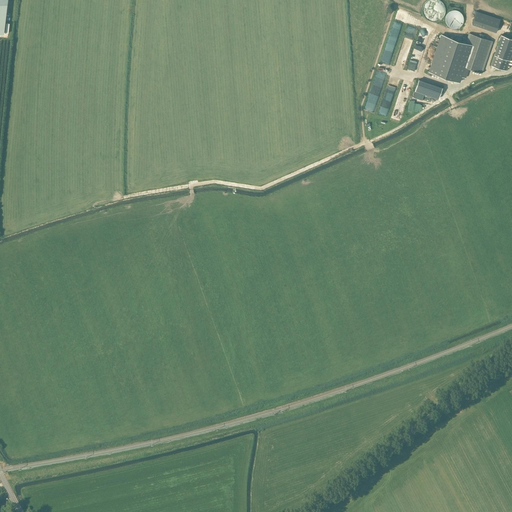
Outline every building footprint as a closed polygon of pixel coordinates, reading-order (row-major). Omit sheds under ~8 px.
[(425,19),(428,21),(431,22),(434,22),(437,22),(439,21),(442,19),(444,17),(445,14),(445,10),(445,7),(443,4),(441,2),(438,0),(437,0),(430,0),(428,1),(425,3),(423,6),(422,9),(422,12),(423,16),(425,19)] [(463,23),(463,22),(463,21),(464,21),(464,20),(464,19),(464,18),(464,17),(463,17),(463,16),(463,15),(462,14),(461,13),(461,12),(460,12),(459,11),(458,11),(457,10),(456,10),(455,10),(454,10),(453,10),(452,10),(451,10),(451,11),(450,11),(449,12),(448,12),(448,13),(447,14),(446,15),(446,16),(446,17),(445,18),(445,19),(445,20),(446,21),(446,22),(446,23),(447,24),(448,25),(448,26),(449,26),(450,27),(451,27),(452,28),(453,28),(454,28),(455,28),(456,28),(457,28),(458,28),(458,27),(459,27),(460,27),(460,26),(461,26),(462,25),(462,24),(463,23)] [(496,32),(501,19),(476,11),(472,23),(496,32)] [(394,22),(385,59),(388,59),(387,60),(392,62),(402,25),(394,22)] [(421,32),(415,51),(422,54),(429,34),(421,32)] [(483,38),(484,35),(479,33),(478,36),(469,33),(466,42),(441,34),(428,71),(460,82),(462,76),(466,78),(469,68),(482,72),(493,41),(483,38)] [(511,37),(501,34),(495,54),(491,65),(506,70),(511,52),(511,37)] [(441,88),(418,81),(414,92),(438,100),(441,88)] [(404,83),(403,88),(402,88),(400,95),(409,97),(412,84),(404,83)] [(398,95),(393,118),(402,120),(408,97),(398,95)]
